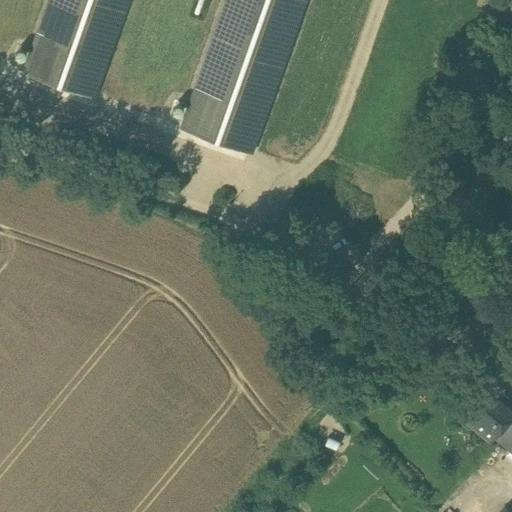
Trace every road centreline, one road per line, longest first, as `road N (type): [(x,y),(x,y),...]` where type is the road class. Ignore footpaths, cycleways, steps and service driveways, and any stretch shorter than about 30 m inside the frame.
road 1 (track): [(0,137),(277,239),(474,343),(511,372)]
road 2 (track): [(379,0),(331,142),(277,239)]
